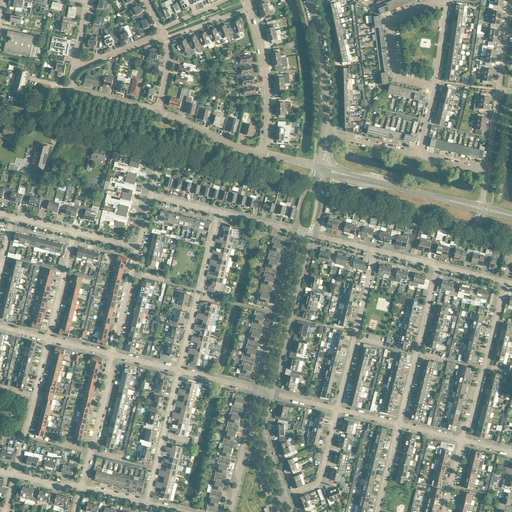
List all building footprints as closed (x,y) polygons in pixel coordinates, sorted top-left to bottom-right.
[(14,0),(13,7),(16,8),(15,11),(16,11),(22,12),(24,2),(32,3),(32,0),(14,0)] [(32,0),(32,3),(32,5),(34,6),(35,5),(41,7),(39,13),(44,14),(45,10),(48,10),(49,5),(47,4),(47,3),(45,3),(46,0),(45,0),(32,0)] [(136,2),(134,0),(133,0),(132,0),(122,0),(125,4),(123,5),(126,9),(136,2)] [(174,4),(170,0),(169,0),(168,1),(173,13),(175,12),(176,14),(181,12),(177,2),(174,4)] [(190,4),(187,0),(179,0),(183,9),(188,7),(187,5),(190,4)] [(260,11),(273,7),(272,5),(268,6),(265,0),(264,0),(259,2),(260,5),(258,6),(257,6),(258,9),(259,8),(260,11)] [(331,4),(327,5),(329,10),(341,8),(341,7),(340,2),(339,2),(338,0),(334,0),(330,2),(331,4)] [(499,9),(500,6),(502,7),(504,7),(504,4),(502,4),(503,1),(499,0),(488,0),(489,1),(494,2),(493,5),(493,8),(499,9)] [(105,2),(99,1),(100,1),(100,2),(97,1),(95,7),(98,7),(98,8),(97,8),(96,11),(96,12),(108,14),(109,9),(107,9),(108,4),(104,3),(104,2),(105,2)] [(170,14),(173,13),(168,1),(165,2),(165,7),(162,9),(164,11),(161,13),(160,12),(162,17),(166,16),(167,18),(171,16),(170,14)] [(392,1),(387,3),(391,11),(396,9),(392,1)] [(57,2),(57,3),(53,2),(51,9),(61,11),(63,4),(59,3),(60,2),(57,2)] [(455,5),(455,10),(467,12),(468,7),(466,7),(466,3),(457,2),(456,5),(455,5)] [(387,3),(383,5),(386,13),(391,11),(387,3)] [(378,7),(377,7),(381,15),(386,13),(383,5),(378,7)] [(72,6),(70,6),(69,6),(67,17),(75,19),(75,18),(77,18),(76,18),(77,16),(76,16),(78,7),(72,6)] [(138,6),(133,9),(134,9),(130,12),(133,16),(131,17),(134,21),(145,15),(144,15),(143,12),(142,13),(141,12),(143,10),(140,6),(138,7),(137,6),(138,6)] [(274,9),(273,7),(260,11),(261,15),(260,15),(261,18),(262,17),(264,16),(265,19),(271,17),(270,14),(269,11),(274,9)] [(501,15),(502,16),(503,13),(501,13),(499,12),(499,9),(493,8),(492,11),(492,15),(487,14),(486,17),(500,19),(501,15)] [(22,12),(16,11),(16,12),(15,15),(17,15),(16,16),(11,16),(10,22),(21,24),(23,16),(32,18),(32,14),(30,14),(22,12)] [(97,17),(96,17),(93,17),(92,22),(95,23),(94,24),(93,24),(93,27),(92,27),(104,30),(106,25),(104,24),(105,19),(101,18),(101,17),(96,16),(97,17)] [(497,27),(497,24),(500,25),(501,25),(501,22),(500,22),(500,19),(486,17),(486,19),(491,20),(491,23),(491,24),(490,27),(497,27)] [(71,24),(72,21),(63,19),(62,25),(59,25),(58,30),(61,30),(61,31),(65,32),(64,33),(72,35),(74,25),(71,24)] [(151,30),(150,27),(149,27),(149,26),(151,25),(149,20),(146,21),(146,20),(141,22),(142,22),(142,23),(138,25),(140,29),(139,30),(141,35),(152,30),(151,30)] [(235,40),(240,38),(239,35),(240,34),(239,33),(243,31),(239,20),(232,23),(235,31),(232,32),(235,40)] [(267,35),(281,32),(280,30),(275,31),(274,24),(267,26),(268,29),(266,29),(264,30),(265,32),(266,32),(267,35)] [(129,39),(128,37),(129,36),(130,37),(133,36),(133,37),(133,36),(128,25),(124,27),(124,29),(120,30),(121,34),(120,35),(120,34),(122,39),(123,38),(124,41),(129,39)] [(226,25),(219,27),(220,31),(222,36),(223,39),(226,37),(227,39),(228,39),(230,44),(235,42),(235,40),(232,32),(229,34),(227,29),(226,25)] [(118,43),(112,27),(107,29),(109,35),(105,37),(106,41),(105,41),(105,40),(105,41),(107,46),(107,45),(108,45),(109,47),(114,45),(113,43),(114,43),(115,43),(118,42),(118,43)] [(484,35),(498,37),(498,33),(500,34),(500,31),(499,31),(496,30),(497,27),(490,27),(490,30),(489,33),(484,32),(484,35)] [(223,39),(222,36),(219,37),(216,29),(209,31),(212,40),(213,42),(216,41),(217,42),(218,43),(219,45),(225,43),(223,39)] [(6,36),(6,40),(6,42),(4,52),(30,57),(31,57),(34,57),(36,48),(32,48),(35,36),(38,37),(39,35),(32,33),(31,36),(8,31),(7,36),(6,36)] [(202,43),(203,46),(207,44),(207,46),(208,46),(209,49),(215,47),(213,42),(212,40),(209,41),(206,32),(199,35),(202,43)] [(281,34),(281,32),(267,35),(268,39),(267,39),(267,42),(269,41),(271,41),(272,44),(275,43),(278,42),(277,39),(276,36),(281,34)] [(488,45),(494,46),(494,43),(497,43),(498,43),(499,41),(497,40),(498,37),(484,35),(484,37),(489,38),(488,42),(488,45)] [(99,49),(102,37),(97,36),(96,37),(91,36),(90,41),(89,40),(88,45),(89,45),(90,45),(89,48),(94,49),(95,46),(96,47),(96,48),(99,48),(99,49)] [(203,46),(202,43),(199,45),(196,36),(189,38),(192,47),(193,49),(197,48),(197,49),(198,50),(199,53),(205,51),(203,46)] [(53,37),(50,50),(63,53),(63,55),(68,56),(71,40),(53,37)] [(188,54),(189,56),(195,54),(193,49),(192,47),(189,48),(186,39),(179,42),(180,45),(178,46),(178,47),(179,50),(180,51),(182,50),(183,53),(187,52),(187,53),(188,54)] [(347,39),(335,42),(336,47),(345,45),(348,45),(350,44),(349,39),(347,39)] [(146,52),(146,53),(147,53),(149,54),(147,61),(159,64),(160,60),(159,60),(157,60),(158,55),(159,55),(159,56),(159,55),(158,46),(147,51),(146,51),(146,52)] [(487,47),(487,50),(486,54),(481,53),(481,56),(495,58),(495,54),(497,54),(497,52),(496,52),(493,51),(494,48),(487,47)] [(272,60),(286,57),(286,55),(281,56),(280,49),(276,50),(273,50),(274,53),(271,54),(270,54),(270,56),(272,56),(272,60)] [(242,57),(241,51),(234,54),(234,60),(237,60),(238,61),(240,60),(240,64),(243,64),(252,63),(251,56),(242,57)] [(52,70),(51,74),(58,76),(58,77),(61,77),(61,76),(62,76),(63,73),(64,74),(66,65),(63,64),(63,62),(64,62),(65,57),(63,57),(52,55),(51,59),(56,61),(56,63),(57,64),(56,70),(55,70),(52,70)] [(347,56),(339,58),(340,63),(342,63),(343,65),(351,64),(350,61),(351,60),(350,55),(347,56)] [(494,61),(495,58),(481,56),(481,58),(486,59),(485,62),(485,65),(491,66),(492,63),(494,64),(495,64),(496,61),(494,61)] [(286,60),(286,57),(272,60),(273,63),(271,63),(272,66),(273,66),(276,65),(276,68),(282,67),(282,64),(281,61),(286,60)] [(189,75),(190,71),(191,72),(192,71),(197,72),(199,66),(194,65),(189,64),(188,67),(179,65),(177,72),(186,74),(189,75)] [(243,64),(240,64),(235,65),(236,71),(238,70),(240,71),(241,71),(241,75),(244,74),(253,73),(252,66),(243,67),(243,64)] [(485,65),(484,68),(484,72),(479,71),(478,74),(492,76),(493,72),(494,73),(495,70),(493,70),(491,69),(491,66),(485,65)] [(28,72),(19,69),(13,92),(23,94),(28,72)] [(93,76),(90,75),(89,74),(89,75),(87,74),(85,83),(91,84),(92,84),(97,85),(97,86),(98,83),(101,84),(104,70),(101,69),(99,70),(97,76),(93,75),(93,76)] [(118,77),(115,87),(118,88),(118,91),(124,93),(125,90),(127,90),(129,84),(130,84),(131,78),(132,73),(130,72),(128,78),(127,79),(118,77)] [(186,74),(186,78),(177,75),(175,82),(186,85),(187,82),(189,82),(190,81),(192,82),(194,76),(189,75),(186,74)] [(244,74),(241,75),(236,75),(237,81),(240,81),(241,82),(242,82),(243,85),(245,85),(254,84),(254,77),(244,78),(244,74)] [(275,78),(273,78),(274,81),(275,81),(275,84),(289,83),(288,74),(277,75),(277,78),(275,78)] [(492,79),(492,76),(478,74),(478,76),(483,77),(483,80),(483,81),(482,84),(489,85),(489,81),(492,82),(493,82),(493,79),(492,79)] [(109,76),(109,78),(106,77),(103,86),(109,87),(109,86),(112,86),(114,78),(109,76)] [(138,78),(134,77),(130,94),(138,96),(142,81),(137,80),(138,78)] [(289,86),(289,83),(275,84),(276,88),(274,88),(274,90),(276,90),(278,90),(279,93),(285,93),(284,90),(285,90),(284,86),(289,86)] [(153,92),(154,93),(156,86),(152,85),(152,88),(146,87),(144,98),(151,100),(153,95),(152,95),(153,92)] [(243,85),(238,86),(238,92),(241,91),(242,92),(241,92),(240,93),(240,95),(242,96),(244,95),(244,96),(256,94),(255,87),(251,88),(246,88),(245,85),(243,85)] [(188,89),(182,87),(179,99),(171,97),(169,106),(178,108),(180,108),(182,100),(183,95),(186,96),(187,93),(188,89)] [(456,90),(452,89),(451,89),(447,88),(444,87),(443,93),(455,96),(456,90)] [(416,91),(414,100),(419,101),(421,95),(422,91),(420,90),(419,92),(416,91)] [(455,96),(443,93),(441,98),(453,101),(455,96)] [(480,100),(475,99),(474,102),(488,104),(489,100),(490,100),(491,98),(489,98),(489,97),(487,97),(487,94),(481,93),(480,96),(480,100)] [(191,104),(192,98),(187,97),(185,106),(188,107),(187,113),(194,115),(196,105),(191,104)] [(453,101),(441,98),(440,103),(452,106),(453,101)] [(276,109),(290,109),(290,107),(285,107),(285,100),(279,100),(279,103),(276,103),(275,103),(275,106),(276,106),(276,109)] [(488,107),(488,104),(474,102),(474,104),(479,105),(479,108),(478,111),(485,112),(485,109),(488,110),(489,110),(489,107),(488,107)] [(452,106),(440,103),(439,108),(451,111),(452,106)] [(199,108),(198,116),(200,116),(199,119),(204,121),(204,120),(206,121),(206,120),(210,121),(213,107),(209,106),(208,106),(207,106),(206,106),(206,107),(205,107),(205,110),(201,109),(199,108)] [(439,108),(438,114),(446,116),(450,117),(451,111),(439,108)] [(290,111),(290,109),(276,109),(276,113),(275,113),(275,115),(276,115),(279,115),(279,118),(285,118),(285,115),(285,111),(290,111)] [(215,117),(213,125),(219,127),(219,126),(223,126),(222,128),(225,119),(223,118),(224,114),(214,111),(213,116),(215,117)] [(477,121),(472,120),(472,122),(486,124),(486,121),(487,121),(488,119),(486,118),(484,118),(484,115),(478,114),(478,117),(477,117),(477,121)] [(227,120),(225,131),(231,132),(231,131),(236,132),(235,132),(237,125),(238,125),(239,120),(230,117),(229,121),(227,120)] [(449,122),(445,121),(436,119),(435,124),(447,127),(449,122)] [(353,122),(351,122),(342,123),(342,128),(346,128),(346,132),(354,133),(353,128),(354,128),(354,125),(353,125),(353,122)] [(472,122),(471,125),(476,125),(476,129),(475,134),(481,136),(482,130),(485,130),(486,131),(486,128),(485,128),(486,124),(472,122)] [(245,124),(243,131),(242,134),(247,135),(252,136),(255,126),(245,124)] [(274,128),(274,130),(275,130),(275,134),(289,135),(290,128),(289,128),(289,125),(285,125),(278,125),(278,128),(276,128),(274,128)] [(3,134),(8,135),(14,136),(16,128),(5,126),(3,134)] [(274,137),(273,140),(275,140),(277,140),(277,143),(283,144),(289,144),(289,135),(275,134),(275,137),(274,137)] [(36,147),(30,167),(43,171),(50,146),(39,143),(38,148),(36,147)] [(100,150),(100,149),(94,148),(91,158),(100,159),(104,160),(106,152),(100,150)] [(131,157),(130,161),(140,163),(141,158),(143,159),(144,156),(114,148),(112,156),(116,157),(117,153),(131,157)] [(482,160),(483,157),(486,158),(487,152),(484,151),(479,150),(477,158),(482,160)] [(115,161),(114,166),(139,172),(140,169),(139,168),(140,163),(130,161),(129,165),(115,161)] [(127,173),(126,177),(136,180),(137,175),(139,175),(139,172),(114,166),(113,170),(127,173)] [(174,190),(178,175),(174,174),(174,176),(171,175),(171,178),(167,178),(166,180),(165,187),(166,188),(166,187),(171,188),(170,189),(174,190)] [(178,175),(174,190),(176,190),(176,189),(180,190),(180,192),(183,192),(187,177),(183,177),(183,179),(177,177),(178,175)] [(111,178),(110,182),(116,183),(135,188),(136,185),(134,185),(135,183),(136,180),(126,177),(125,181),(111,178)] [(192,195),(196,180),(193,179),(191,184),(186,182),(187,178),(187,177),(183,192),(185,192),(185,191),(189,192),(189,194),(192,195)] [(201,197),(205,182),(202,181),(201,186),(195,184),(196,180),(192,195),(192,194),(194,194),(194,193),(199,194),(198,196),(201,197)] [(116,183),(115,187),(123,189),(122,194),(132,196),(133,192),(133,191),(135,191),(135,188),(116,183)] [(204,187),(202,196),(203,197),(204,196),(208,197),(207,198),(211,199),(213,189),(214,184),(211,183),(210,188),(204,187)] [(220,201),(223,186),(220,186),(219,190),(213,189),(211,199),(212,199),(213,198),(217,199),(216,201),(220,201)] [(223,186),(220,201),(222,201),(222,200),(226,201),(226,203),(229,204),(233,189),(229,188),(228,193),(222,191),(224,187),(223,186)] [(232,190),(229,204),(231,204),(232,204),(232,203),(235,203),(235,205),(238,206),(238,205),(241,196),(242,191),(243,187),(239,186),(239,188),(238,192),(232,190)] [(7,195),(9,188),(3,187),(3,190),(0,189),(0,198),(3,199),(4,194),(7,195)] [(18,193),(16,202),(21,203),(22,199),(26,200),(28,193),(26,192),(25,192),(25,189),(25,188),(19,187),(18,193)] [(16,202),(18,193),(14,193),(15,190),(9,188),(7,195),(11,196),(10,201),(16,202)] [(247,208),(251,193),(248,192),(245,192),(244,196),(241,196),(238,205),(240,206),(240,205),(244,206),(244,207),(247,208)] [(34,207),(36,198),(33,197),(33,194),(28,193),(26,200),(30,201),(29,205),(34,207)] [(253,210),(257,210),(260,195),(257,195),(256,199),(250,198),(251,193),(247,208),(248,208),(249,208),(249,207),(254,208),(253,210)] [(107,194),(106,198),(131,204),(132,201),(130,201),(132,196),(122,194),(121,197),(107,194)] [(44,204),(46,197),(40,196),(40,199),(36,198),(34,207),(39,208),(40,203),(44,204)] [(52,211),(55,203),(51,202),(52,199),(46,197),(44,204),(48,205),(47,210),(52,211)] [(263,211),(262,212),(267,213),(267,211),(272,212),(271,213),(273,214),(277,199),(276,199),(275,204),(269,203),(271,198),(266,197),(264,205),(263,211)] [(119,206),(118,210),(128,212),(129,207),(131,208),(131,204),(106,198),(105,202),(119,206)] [(283,217),(287,202),(285,207),(280,205),(281,200),(277,199),(273,214),(277,215),(278,214),(282,215),(282,216),(283,216),(283,217)] [(63,209),(64,202),(59,200),(58,203),(55,203),(52,211),(58,212),(59,208),(63,209)] [(81,213),(83,206),(80,206),(81,203),(80,202),(75,201),(74,202),(73,207),(71,216),(76,217),(77,213),(81,213)] [(71,216),(73,207),(70,206),(70,203),(64,202),(63,209),(67,210),(66,214),(71,216)] [(294,219),(296,209),(290,208),(291,203),(287,202),(283,217),(287,218),(288,216),(291,217),(291,219),(293,219),(294,219)] [(83,206),(81,213),(85,214),(84,219),(89,220),(91,212),(88,211),(89,208),(83,206)] [(91,212),(89,220),(95,221),(96,217),(100,218),(101,211),(99,210),(99,208),(93,206),(91,212)] [(103,210),(102,214),(127,221),(128,217),(126,217),(128,212),(118,210),(117,214),(115,213),(103,210)] [(155,221),(158,222),(159,220),(164,221),(166,212),(161,211),(161,212),(157,211),(155,221)] [(102,214),(100,222),(101,223),(104,221),(104,220),(110,222),(115,223),(114,226),(124,228),(125,223),(127,224),(127,221),(102,214)] [(332,229),(334,219),(335,215),(330,214),(326,214),(324,221),(328,222),(326,228),(332,229)] [(339,220),(334,219),(332,229),(337,230),(339,225),(342,226),(344,218),(340,217),(339,220)] [(344,232),(349,233),(351,223),(352,219),(347,218),(347,219),(344,218),(342,226),(345,226),(344,232)] [(359,230),(361,222),(357,221),(357,225),(351,223),(349,233),(354,234),(356,229),(359,230)] [(366,237),(369,228),(369,224),(364,223),(361,222),(359,230),(362,231),(361,236),(366,237)] [(225,231),(224,235),(234,237),(236,231),(230,230),(231,226),(223,224),(222,231),(225,231)] [(369,224),(369,228),(366,237),(372,239),(373,233),(376,234),(378,226),(375,226),(375,225),(369,224)] [(378,226),(376,234),(379,235),(379,236),(378,240),(383,242),(386,232),(386,229),(387,228),(378,226)] [(393,238),(395,231),(392,230),(392,231),(386,229),(386,232),(383,242),(389,243),(390,238),(393,238)] [(400,246),(401,246),(403,236),(400,235),(401,233),(400,232),(395,231),(393,238),(397,239),(395,244),(396,245),(396,246),(400,247),(400,246)] [(421,237),(422,233),(419,232),(416,243),(419,243),(418,250),(423,251),(426,239),(421,237)] [(405,247),(406,247),(407,242),(413,243),(415,235),(404,233),(403,236),(401,246),(401,247),(405,248),(405,247)] [(13,235),(11,242),(13,242),(19,243),(21,235),(16,234),(15,236),(13,235)] [(154,235),(153,240),(161,242),(165,243),(166,238),(154,235)] [(233,243),(234,237),(224,235),(223,238),(216,236),(216,239),(233,243)] [(271,246),(281,249),(282,244),(283,244),(284,241),(273,238),(271,246)] [(35,247),(34,250),(39,251),(40,249),(42,240),(37,239),(35,247)] [(222,243),(221,246),(232,249),(233,243),(216,239),(215,242),(222,243)] [(426,239),(423,251),(426,252),(426,253),(428,254),(429,253),(430,250),(431,246),(434,247),(435,241),(432,240),(430,239),(426,239)] [(435,241),(434,247),(437,248),(437,249),(435,254),(441,256),(444,246),(440,245),(441,244),(440,242),(439,242),(435,241)] [(56,252),(65,255),(67,245),(67,246),(58,244),(56,252)] [(444,246),(441,256),(447,257),(449,251),(452,251),(453,245),(450,245),(449,247),(444,246)] [(453,245),(452,251),(455,252),(453,259),(459,260),(461,250),(456,249),(456,246),(453,245)] [(214,248),(213,251),(230,255),(232,249),(221,246),(220,249),(214,248)] [(269,255),(280,257),(281,254),(280,254),(281,249),(271,246),(269,255)] [(76,259),(77,258),(82,259),(84,250),(75,248),(73,258),(76,259)] [(314,252),(313,258),(323,261),(326,252),(323,251),(324,248),(321,248),(320,254),(314,252)] [(461,250),(459,260),(465,261),(466,255),(469,256),(471,250),(468,249),(467,252),(461,250)] [(479,255),(477,264),(483,266),(484,259),(487,260),(489,251),(490,250),(487,249),(485,254),(480,252),(479,255)] [(149,255),(158,257),(162,258),(163,253),(162,253),(150,250),(149,255)] [(326,252),(323,261),(329,262),(328,266),(331,266),(334,257),(330,256),(332,250),(329,250),(329,252),(326,252)] [(471,250),(469,256),(473,256),(471,263),(477,264),(479,255),(473,253),(474,251),(471,250)] [(219,255),(218,258),(229,261),(230,255),(213,251),(212,253),(219,255)] [(489,254),(487,260),(490,261),(489,267),(495,269),(497,259),(491,258),(493,252),(489,251),(489,254)] [(334,257),(332,265),(333,265),(335,266),(340,267),(340,265),(343,256),(340,255),(341,253),(338,252),(337,257),(334,257)] [(94,253),(92,261),(92,262),(96,263),(95,265),(95,266),(96,266),(99,267),(102,255),(94,253)] [(348,271),(349,269),(351,261),(347,260),(349,255),(346,254),(346,257),(343,256),(340,265),(344,266),(343,269),(344,270),(348,271)] [(267,263),(277,266),(278,260),(279,261),(280,257),(269,255),(267,263)] [(351,261),(349,269),(351,270),(352,269),(352,268),(358,269),(360,260),(357,259),(358,257),(355,256),(354,261),(353,261),(353,262),(351,261)] [(227,266),(229,261),(218,258),(218,260),(217,261),(211,259),(210,262),(227,266)] [(360,260),(358,269),(363,271),(366,259),(363,258),(363,261),(360,260)] [(148,260),(146,265),(148,265),(148,268),(156,270),(157,267),(155,267),(156,262),(148,260)] [(216,267),(215,270),(226,272),(227,266),(210,262),(209,265),(216,267)] [(265,272),(276,274),(277,271),(276,271),(277,266),(267,263),(265,272)] [(374,277),(377,277),(377,276),(383,277),(383,275),(386,266),(380,265),(379,270),(376,269),(374,274),(374,277)] [(391,268),(386,266),(383,275),(389,276),(388,280),(391,281),(393,273),(390,272),(391,268)] [(401,281),(403,271),(397,269),(396,274),(393,273),(391,281),(400,283),(401,281)] [(208,271),(207,274),(224,278),(226,272),(215,270),(215,273),(208,271)] [(407,276),(409,272),(403,271),(401,281),(406,282),(405,284),(409,285),(411,277),(407,276)] [(263,280),(273,282),(274,277),(275,277),(276,274),(265,272),(263,280)] [(417,287),(420,275),(415,273),(414,278),(411,277),(409,285),(417,287)] [(213,278),(213,281),(223,284),(224,278),(207,274),(206,277),(213,278)] [(310,282),(319,285),(320,279),(321,276),(316,275),(316,278),(308,276),(308,279),(310,280),(310,282)] [(429,281),(425,280),(426,276),(420,275),(417,287),(424,289),(427,290),(429,281)] [(142,281),(141,286),(150,288),(151,286),(154,287),(155,281),(145,279),(144,282),(142,281)] [(261,288),(272,291),(273,288),(272,288),(273,282),(263,280),(261,288)] [(440,293),(440,291),(446,292),(448,282),(443,280),(442,283),(439,283),(439,282),(436,292),(440,293)] [(222,290),(223,284),(213,281),(212,285),(209,284),(207,291),(214,292),(214,293),(215,288),(222,290)] [(311,289),(311,292),(321,294),(322,294),(323,291),(322,289),(318,288),(319,285),(310,282),(309,285),(306,285),(306,287),(311,289)] [(344,288),(347,288),(355,290),(357,285),(354,284),(345,282),(344,288)] [(453,287),(454,283),(448,282),(446,292),(445,294),(454,296),(456,288),(453,287)] [(456,288),(454,296),(457,297),(463,298),(466,286),(460,284),(460,285),(459,289),(456,288)] [(470,292),(471,287),(466,286),(463,298),(468,300),(471,300),(473,292),(470,292)] [(259,297),(269,299),(270,294),(271,294),(272,291),(261,288),(259,297)] [(38,289),(36,295),(40,296),(48,298),(48,295),(50,295),(50,292),(41,290),(38,289)] [(181,293),(179,299),(188,301),(190,295),(184,294),(185,291),(177,289),(177,292),(181,293)] [(471,300),(471,304),(474,305),(475,301),(480,302),(481,299),(483,290),(478,289),(477,293),(473,292),(471,300)] [(483,290),(481,299),(486,300),(485,304),(489,305),(491,297),(488,296),(489,291),(483,290)] [(304,293),(304,296),(306,297),(306,300),(315,302),(318,303),(319,303),(322,294),(321,294),(311,292),(310,295),(305,294),(304,293)] [(108,299),(108,300),(116,302),(116,301),(117,296),(109,294),(108,299)] [(269,299),(259,297),(257,305),(268,308),(269,305),(268,304),(269,299)] [(171,306),(173,306),(181,308),(182,309),(183,306),(187,307),(187,305),(188,305),(188,304),(187,304),(188,301),(179,299),(175,298),(174,303),(172,303),(171,306)] [(405,305),(419,309),(420,306),(417,305),(417,302),(408,299),(407,304),(405,304),(405,305)] [(116,303),(116,302),(108,300),(108,301),(106,306),(114,308),(116,303)] [(302,304),(307,306),(306,309),(316,311),(318,303),(315,302),(306,300),(305,302),(302,302),(302,304)] [(206,308),(205,311),(216,314),(218,305),(204,302),(203,307),(206,308)] [(406,307),(405,311),(415,314),(415,311),(419,311),(419,309),(405,305),(405,307),(406,307)] [(177,310),(175,315),(184,318),(185,315),(185,314),(185,312),(180,311),(181,308),(173,306),(172,309),(177,310)] [(448,308),(439,306),(438,309),(435,308),(434,311),(437,312),(447,314),(448,315),(449,313),(447,313),(448,308)] [(300,311),(299,313),(302,314),(301,317),(308,319),(310,320),(311,316),(315,316),(316,311),(306,309),(306,312),(301,311),(300,311)] [(266,316),(267,313),(255,310),(253,319),(263,321),(265,316),(266,316)] [(198,313),(197,316),(214,320),(217,320),(218,320),(219,315),(218,315),(216,314),(205,311),(204,314),(198,313)] [(402,317),(416,320),(417,318),(414,317),(415,314),(405,311),(404,316),(402,315),(402,317)] [(447,314),(437,312),(436,315),(433,314),(433,317),(447,320),(447,319),(446,319),(447,314)] [(470,318),(482,321),(484,316),(471,313),(470,318)] [(183,323),(184,318),(175,315),(174,321),(172,321),(170,320),(169,323),(177,325),(178,322),(183,323)] [(203,320),(202,323),(213,326),(214,320),(197,316),(196,318),(203,320)] [(403,319),(402,323),(412,325),(412,322),(416,323),(416,320),(402,317),(402,318),(403,319)] [(447,320),(433,317),(432,320),(435,321),(434,324),(444,326),(445,322),(447,322),(447,320)] [(469,324),(481,326),(482,321),(470,318),(469,324)] [(262,326),(263,321),(253,319),(251,327),(262,330),(263,327),(262,326)] [(346,327),(348,322),(339,320),(338,324),(335,323),(334,324),(333,326),(343,329),(344,327),(346,327)] [(162,321),(161,324),(169,326),(168,332),(180,335),(181,329),(178,328),(178,325),(177,325),(169,323),(162,321)] [(298,330),(307,332),(309,327),(314,328),(314,324),(303,322),(302,325),(297,323),(296,326),(299,327),(298,330)] [(502,329),(511,331),(511,322),(507,322),(506,324),(503,324),(503,326),(502,329)] [(195,324),(194,327),(211,331),(214,332),(216,326),(213,326),(202,323),(202,326),(195,324)] [(399,328),(414,332),(414,329),(411,328),(412,325),(402,323),(401,327),(400,327),(399,328)] [(466,328),(468,329),(480,332),(481,326),(469,324),(468,323),(466,328)] [(430,326),(430,329),(444,332),(444,331),(443,330),(444,326),(434,324),(434,327),(430,326)] [(199,335),(210,337),(211,331),(194,327),(193,330),(200,332),(199,335)] [(251,327),(249,335),(259,338),(261,333),(262,333),(262,330),(251,327)] [(400,330),(399,335),(409,337),(410,334),(413,335),(414,332),(399,328),(399,330),(400,330)] [(332,338),(341,340),(343,341),(343,340),(344,335),(342,335),(343,331),(334,329),(332,338)] [(444,332),(430,329),(429,331),(432,332),(432,335),(441,338),(442,333),(444,334),(444,332)] [(470,335),(478,337),(480,332),(468,329),(466,334),(470,335)] [(295,332),(294,334),(300,336),(299,339),(305,340),(307,341),(310,341),(311,338),(309,338),(310,333),(307,332),(298,330),(298,332),(295,332)] [(173,340),(173,339),(178,340),(179,340),(179,338),(179,339),(180,338),(179,337),(180,335),(168,332),(167,337),(166,337),(165,340),(167,340),(173,342),(173,340)] [(499,340),(502,340),(511,343),(511,341),(511,337),(509,337),(501,334),(499,340)] [(191,339),(197,340),(209,343),(209,340),(210,337),(199,335),(199,338),(192,336),(191,339)] [(259,340),(259,338),(249,335),(248,340),(247,344),(258,347),(259,343),(258,343),(259,340)] [(397,339),(396,340),(411,344),(411,341),(409,340),(408,340),(409,337),(399,335),(398,339),(397,339)] [(441,344),(442,342),(440,342),(441,340),(441,338),(432,335),(431,338),(428,337),(427,340),(441,344)] [(191,339),(191,340),(191,342),(197,343),(197,346),(207,349),(209,343),(197,340),(191,339)] [(299,342),(293,341),(292,343),(295,344),(294,347),(303,349),(306,350),(308,344),(307,344),(307,341),(305,340),(299,339),(299,340),(299,342)] [(35,345),(36,342),(27,340),(25,345),(37,348),(37,346),(35,345)] [(172,345),(173,342),(167,340),(165,340),(164,343),(168,344),(167,349),(176,351),(177,349),(177,348),(177,346),(172,345)] [(393,345),(393,348),(404,350),(406,351),(406,349),(407,346),(410,346),(411,344),(396,340),(396,342),(397,342),(396,346),(393,345)] [(441,344),(427,340),(426,343),(429,344),(429,347),(436,349),(441,350),(442,346),(441,345),(441,344)] [(257,350),(258,347),(247,344),(245,352),(255,355),(257,349),(257,350)] [(363,347),(362,353),(370,355),(374,356),(376,351),(377,350),(377,347),(366,344),(365,348),(363,347)] [(189,348),(188,350),(209,355),(210,350),(210,349),(207,349),(197,346),(196,349),(189,348)] [(291,349),(290,351),(291,352),(297,353),(296,356),(307,359),(308,356),(305,355),(302,354),(303,349),(294,347),(293,349),(291,349)] [(174,357),(176,351),(167,349),(166,352),(161,351),(160,356),(161,357),(160,359),(170,362),(171,358),(170,358),(171,356),(174,357)] [(188,350),(188,353),(195,355),(194,358),(204,360),(206,355),(188,350)] [(461,355),(462,355),(473,358),(475,353),(466,351),(462,350),(461,355)] [(33,353),(24,351),(23,356),(34,359),(35,356),(33,356),(33,353)] [(243,361),(254,363),(255,360),(254,360),(255,355),(245,352),(243,361)] [(392,357),(392,359),(406,362),(407,359),(404,358),(404,355),(404,354),(401,353),(401,354),(395,353),(394,357),(392,357)] [(328,354),(326,359),(338,362),(339,356),(330,354),(328,354)] [(474,359),(473,359),(473,358),(462,355),(461,361),(463,361),(473,363),(472,363),(472,361),(473,361),(474,359)] [(291,361),(290,364),(299,366),(302,367),(303,361),(303,358),(307,359),(296,356),(295,359),(289,358),(288,360),(291,361)] [(190,361),(189,366),(196,368),(197,365),(206,367),(208,361),(207,361),(194,358),(193,361),(190,361)] [(360,358),(359,363),(368,365),(371,366),(372,361),(369,360),(360,358)] [(390,358),(388,364),(392,365),(402,367),(402,364),(405,365),(406,362),(392,359),(390,358)] [(326,359),(325,364),(336,367),(338,362),(326,359)] [(421,363),(421,366),(435,369),(435,368),(434,367),(435,363),(433,362),(425,360),(425,364),(421,363)] [(31,363),(21,361),(20,366),(31,369),(32,367),(30,366),(31,363)] [(253,366),(254,363),(243,361),(241,369),(251,371),(252,366),(253,366)] [(447,361),(447,364),(446,368),(448,368),(454,370),(455,363),(447,361)] [(125,367),(123,372),(132,374),(133,372),(134,372),(135,371),(136,371),(137,367),(126,364),(125,367)] [(291,370),(290,373),(300,375),(303,376),(304,373),(301,372),(302,367),(299,366),(290,364),(289,367),(287,366),(286,369),(291,370)] [(389,369),(389,370),(403,374),(404,371),(401,370),(402,367),(392,365),(391,369),(389,369)] [(435,371),(435,369),(421,366),(420,368),(423,369),(422,372),(432,375),(433,370),(435,371)] [(241,369),(239,377),(250,380),(251,377),(250,377),(251,371),(241,369)] [(403,376),(403,374),(389,370),(389,372),(390,372),(389,376),(399,379),(399,376),(403,376)] [(456,376),(457,376),(468,379),(469,374),(461,371),(458,371),(456,376)] [(156,384),(158,384),(167,387),(169,381),(165,380),(167,374),(159,372),(158,378),(156,384)] [(419,374),(418,377),(432,381),(432,379),(431,379),(432,375),(422,372),(422,375),(419,374)] [(286,378),(286,381),(295,383),(296,378),(299,379),(300,375),(290,373),(290,376),(284,375),(284,377),(286,378)] [(387,380),(386,382),(400,385),(401,383),(398,382),(399,379),(389,376),(388,381),(387,380)] [(432,382),(432,381),(418,377),(417,380),(420,381),(420,384),(429,386),(430,382),(432,382)] [(187,384),(187,387),(197,390),(199,384),(188,382),(189,380),(182,378),(181,381),(186,382),(186,384),(187,384)] [(490,379),(489,384),(501,387),(502,382),(498,381),(490,379)] [(286,387),(286,390),(298,393),(299,389),(297,389),(298,384),(295,383),(286,381),(285,384),(282,383),(282,386),(286,387)] [(16,382),(15,388),(26,390),(27,388),(25,387),(25,384),(16,382)] [(400,388),(400,385),(386,382),(386,383),(387,384),(386,388),(396,390),(397,387),(400,388)] [(155,389),(154,392),(160,394),(161,391),(166,392),(166,390),(167,391),(167,389),(167,387),(158,384),(156,384),(155,384),(154,389),(155,389)] [(416,386),(415,389),(429,392),(430,391),(428,391),(429,386),(420,384),(419,387),(416,386)] [(499,392),(501,387),(489,384),(487,389),(499,392)] [(54,393),(56,387),(47,385),(46,387),(47,387),(46,391),(54,393)] [(319,390),(322,391),(330,393),(331,388),(323,386),(320,385),(319,390)] [(452,392),(456,392),(464,395),(466,389),(455,387),(453,386),(452,392)] [(179,389),(178,392),(196,396),(197,390),(187,387),(186,391),(179,389)] [(384,392),(383,393),(398,397),(398,394),(395,393),(396,390),(386,388),(385,392),(384,392)] [(353,389),(351,395),(360,397),(363,397),(364,392),(361,392),(353,389)] [(429,394),(429,392),(415,389),(414,392),(418,392),(417,396),(426,398),(428,394),(429,394)] [(486,394),(495,396),(498,397),(499,392),(487,389),(486,394)] [(44,395),(44,397),(53,399),(54,393),(46,391),(46,395),(44,395)] [(329,399),(330,393),(322,391),(320,398),(327,400),(328,398),(329,399)] [(156,396),(154,401),(163,403),(164,401),(165,400),(164,400),(165,398),(159,397),(160,394),(154,392),(153,395),(156,396)] [(184,396),(184,399),(194,402),(196,396),(178,392),(178,394),(184,396)] [(235,392),(233,401),(243,403),(245,398),(246,399),(246,395),(235,392)] [(397,400),(398,397),(383,393),(383,395),(384,395),(383,400),(393,402),(394,399),(397,400)] [(91,402),(93,396),(85,394),(83,399),(83,400),(91,402)] [(413,398),(412,401),(426,404),(427,403),(425,402),(426,398),(417,396),(416,399),(413,398)] [(450,402),(453,403),(462,405),(463,400),(454,398),(451,397),(450,402)] [(176,401),(175,403),(193,408),(194,402),(184,399),(183,402),(176,401)] [(83,400),(83,401),(82,406),(90,408),(91,402),(83,400)] [(381,404),(380,405),(395,409),(395,406),(392,405),(393,402),(383,400),(382,404),(381,404)] [(151,406),(150,409),(156,411),(157,408),(162,409),(163,403),(154,401),(153,407),(151,406)] [(242,409),(243,403),(233,401),(231,409),(242,412),(243,409),(242,409)] [(426,406),(426,404),(412,401),(411,403),(415,404),(414,407),(424,410),(425,405),(426,406)] [(182,408),(181,411),(191,413),(193,408),(175,403),(175,406),(182,408)] [(279,408),(278,411),(288,413),(289,407),(292,408),(293,405),(283,403),(282,406),(277,404),(276,407),(279,408)] [(381,407),(380,413),(388,415),(388,413),(390,414),(391,411),(394,411),(395,409),(380,405),(380,407),(381,407)] [(410,409),(409,412),(424,416),(424,414),(423,414),(424,410),(414,407),(413,410),(410,409)] [(147,417),(150,418),(159,420),(160,417),(160,418),(161,417),(160,416),(161,415),(155,413),(156,411),(150,409),(148,409),(147,412),(149,412),(147,417)] [(241,415),(242,412),(231,409),(229,418),(239,420),(240,415),(241,415)] [(173,412),(173,415),(190,419),(191,413),(181,411),(180,414),(173,412)] [(278,413),(275,413),(274,415),(280,417),(280,420),(279,420),(289,422),(289,419),(288,419),(290,413),(288,413),(278,411),(278,413)] [(423,417),(424,416),(409,412),(409,415),(412,416),(411,419),(420,421),(421,421),(422,417),(423,417)] [(445,418),(449,419),(458,421),(459,415),(450,413),(447,412),(445,418)] [(179,419),(178,422),(189,425),(190,419),(173,415),(172,418),(179,419)] [(147,417),(146,423),(147,423),(146,426),(152,427),(153,425),(158,426),(159,420),(147,417)] [(238,425),(239,420),(229,418),(227,426),(238,429),(239,426),(238,425)] [(354,423),(357,424),(358,421),(351,419),(350,422),(344,420),(342,426),(353,428),(354,423)] [(275,428),(275,431),(285,430),(284,424),(288,424),(289,422),(279,420),(277,425),(272,425),(272,428),(275,428)] [(170,424),(170,427),(187,431),(189,425),(178,422),(177,426),(170,424)] [(445,423),(443,428),(456,432),(456,431),(455,431),(457,426),(448,424),(445,423)] [(152,427),(146,426),(144,425),(143,428),(147,429),(146,435),(155,437),(157,431),(151,430),(152,427)] [(237,432),(238,429),(227,426),(225,434),(235,437),(236,432),(237,432)] [(309,431),(320,434),(321,429),(313,427),(309,426),(308,431),(309,431)] [(348,433),(347,435),(353,437),(354,434),(352,434),(353,428),(342,426),(341,431),(348,433)] [(186,437),(187,431),(170,427),(169,429),(176,431),(175,434),(186,437)] [(285,433),(285,430),(275,431),(275,433),(273,434),(273,436),(279,436),(279,441),(290,437),(289,434),(285,433)] [(307,437),(310,437),(319,439),(320,434),(309,431),(307,437)] [(488,434),(486,433),(477,431),(476,436),(475,436),(487,439),(488,434)] [(375,438),(384,440),(385,437),(386,437),(386,435),(377,432),(373,432),(372,437),(375,438)] [(405,437),(405,439),(415,441),(416,438),(420,439),(420,436),(407,433),(407,437),(405,437)] [(234,442),(235,437),(225,434),(223,443),(234,446),(235,442),(234,442)] [(140,442),(142,443),(148,444),(149,442),(154,443),(154,441),(155,441),(155,440),(155,437),(146,435),(145,440),(140,439),(140,442)] [(353,440),(353,437),(347,435),(347,438),(340,436),(339,442),(349,444),(350,439),(353,440)] [(279,448),(280,450),(289,447),(287,442),(289,441),(288,438),(290,437),(279,441),(280,444),(275,446),(276,449),(279,448)] [(307,446),(316,448),(316,445),(317,445),(319,439),(310,437),(309,442),(309,443),(308,442),(307,446)] [(371,442),(374,443),(384,445),(384,443),(383,443),(384,440),(375,438),(372,437),(371,442)] [(413,447),(415,441),(405,439),(404,441),(405,442),(404,445),(413,447)] [(449,450),(448,450),(449,443),(441,441),(440,446),(439,446),(437,447),(437,448),(435,453),(438,454),(448,456),(449,450)] [(344,449),(343,451),(350,453),(351,450),(348,450),(349,444),(339,442),(337,447),(344,449)] [(369,447),(381,450),(382,447),(383,448),(384,445),(374,443),(371,442),(369,447)] [(148,444),(142,443),(141,446),(140,451),(151,454),(151,451),(152,451),(153,448),(147,447),(148,444)] [(233,449),(234,446),(223,443),(221,451),(231,454),(232,448),(233,449)] [(182,453),(183,448),(183,447),(173,445),(172,448),(165,446),(164,449),(182,453)] [(285,458),(294,455),(296,454),(293,445),(289,447),(280,450),(281,453),(278,454),(279,457),(289,453),(290,456),(285,458)] [(402,449),(402,451),(412,453),(413,447),(404,445),(404,449),(402,449)] [(368,452),(371,453),(381,456),(382,453),(381,453),(381,450),(369,447),(368,452)] [(170,457),(183,460),(185,454),(182,453),(164,449),(164,452),(170,454),(170,457)] [(11,458),(15,459),(16,453),(7,450),(5,459),(10,460),(11,458)] [(482,455),(482,453),(473,450),(471,456),(484,459),(485,456),(482,455)] [(25,451),(23,461),(27,462),(26,464),(32,465),(34,457),(34,454),(30,453),(29,452),(25,451)] [(139,457),(137,463),(144,465),(145,462),(146,459),(149,460),(151,454),(140,451),(139,451),(137,457),(139,457)] [(230,459),(231,454),(221,451),(219,460),(230,462),(231,459),(230,459)] [(335,458),(345,460),(348,461),(349,458),(350,453),(343,451),(343,454),(336,452),(335,458)] [(402,451),(401,453),(402,454),(402,457),(411,460),(415,461),(416,455),(412,453),(402,451)] [(38,464),(41,465),(43,455),(40,454),(39,458),(34,457),(32,465),(37,467),(38,464)] [(43,455),(41,465),(44,466),(44,468),(49,470),(51,461),(52,457),(47,456),(43,455)] [(285,464),(286,467),(295,464),(293,458),(295,458),(294,455),(285,458),(286,461),(281,462),(282,465),(285,464)] [(471,456),(470,461),(483,464),(484,459),(471,456)] [(51,461),(49,470),(55,471),(55,469),(58,469),(61,459),(61,457),(52,457),(51,461)] [(162,458),(161,461),(179,465),(181,466),(183,460),(170,457),(169,460),(162,458)] [(409,466),(411,460),(402,457),(401,461),(399,461),(399,463),(409,466)] [(344,466),(345,460),(335,458),(333,463),(340,465),(339,467),(345,469),(346,466),(344,466)] [(66,461),(61,459),(58,469),(62,470),(61,473),(66,474),(69,465),(65,464),(66,461)] [(229,465),(230,462),(219,460),(217,468),(227,470),(228,465),(229,465)] [(167,468),(177,471),(180,472),(182,466),(161,461),(161,464),(168,465),(167,468)] [(483,464),(470,461),(469,466),(478,469),(481,470),(483,464)] [(73,473),(76,474),(79,465),(69,462),(69,465),(66,474),(72,475),(73,473)] [(365,468),(368,469),(376,471),(377,468),(378,469),(379,466),(369,464),(366,463),(365,468)] [(408,472),(409,466),(399,463),(398,465),(399,466),(399,469),(408,472)] [(292,471),(293,474),(302,470),(301,468),(300,468),(297,469),(295,464),(286,467),(287,470),(284,470),(285,473),(292,471)] [(95,466),(94,469),(92,476),(95,477),(95,480),(98,480),(97,482),(100,483),(103,469),(95,466)] [(332,468),(331,474),(341,476),(342,471),(346,472),(346,469),(345,469),(339,467),(339,470),(332,468)] [(177,471),(167,468),(166,471),(159,470),(159,473),(176,477),(177,471)] [(226,476),(227,470),(217,468),(215,476),(226,479),(227,476),(226,476)] [(108,470),(103,469),(100,483),(102,483),(102,482),(105,482),(108,470)] [(396,473),(396,475),(406,478),(408,472),(399,469),(398,473),(396,473)] [(108,485),(110,485),(113,471),(108,470),(105,482),(108,483),(108,485)] [(294,477),(287,479),(288,482),(291,481),(292,483),(301,480),(299,475),(303,474),(302,470),(293,474),(294,477)] [(502,470),(501,473),(507,475),(506,480),(511,481),(511,472),(506,471),(502,470)] [(119,472),(113,471),(110,485),(112,486),(113,484),(116,485),(119,473),(119,472)] [(118,487),(121,488),(123,478),(124,474),(119,473),(116,485),(119,486),(118,487)] [(165,477),(164,480),(174,483),(176,477),(159,473),(158,475),(165,477)] [(131,490),(133,480),(134,476),(129,475),(128,479),(126,487),(129,488),(129,490),(131,490)] [(405,484),(406,478),(396,475),(395,477),(396,478),(396,482),(405,484)] [(134,476),(133,480),(131,490),(133,491),(134,489),(137,490),(139,481),(140,478),(134,476)] [(225,482),(226,479),(215,476),(213,485),(223,487),(224,482),(225,482)] [(361,484),(364,485),(374,487),(374,485),(373,485),(374,482),(365,480),(362,479),(361,484)] [(174,483),(164,480),(163,483),(156,481),(156,484),(173,488),(174,483)] [(293,486),(290,487),(291,490),(303,485),(301,480),(292,483),(293,486)] [(441,482),(432,480),(431,485),(441,488),(442,484),(441,484),(441,482)] [(145,491),(146,489),(147,482),(144,482),(144,483),(139,481),(137,490),(140,491),(139,492),(142,493),(142,490),(145,491)] [(465,482),(464,488),(473,490),(474,484),(463,482),(465,482)] [(162,489),(161,492),(172,494),(173,488),(156,484),(155,487),(162,489)] [(222,492),(223,487),(213,485),(211,493),(222,496),(223,492),(222,492)] [(340,485),(339,487),(343,488),(342,491),(348,493),(349,490),(350,487),(346,486),(340,485)] [(18,490),(16,497),(26,499),(29,488),(23,486),(22,490),(21,490),(20,491),(18,490)] [(29,488),(26,499),(26,500),(31,501),(34,501),(36,495),(33,494),(33,493),(34,489),(29,488)] [(338,488),(333,490),(336,500),(342,498),(338,488)] [(499,497),(502,498),(511,500),(511,498),(511,494),(504,492),(505,489),(501,488),(500,491),(499,497)] [(330,498),(327,499),(329,505),(334,503),(334,501),(336,500),(333,490),(327,492),(330,498)] [(476,492),(469,490),(468,493),(464,492),(462,498),(472,500),(473,495),(475,495),(476,492)] [(36,495),(34,501),(37,502),(43,504),(45,492),(40,491),(39,495),(39,496),(36,495)] [(43,504),(42,508),(46,509),(49,510),(50,510),(51,506),(53,499),(50,498),(50,497),(51,493),(45,492),(43,504)] [(159,496),(153,495),(152,498),(163,501),(164,499),(170,500),(172,494),(161,492),(160,495),(159,495),(159,496)] [(221,499),(222,496),(211,493),(208,501),(219,504),(220,499),(221,499)] [(53,499),(51,506),(54,506),(60,508),(62,496),(57,495),(56,499),(55,500),(53,499)] [(64,511),(68,511),(70,511),(73,504),(71,503),(71,502),(71,503),(68,503),(68,501),(67,501),(68,497),(62,496),(60,508),(65,509),(64,511)] [(297,499),(299,504),(307,501),(305,496),(297,499)] [(217,509),(219,504),(208,501),(206,510),(215,511),(217,511),(218,509),(217,509)] [(308,504),(307,501),(299,504),(301,510),(305,508),(306,511),(313,508),(315,507),(314,504),(312,505),(311,503),(308,504)] [(91,511),(94,504),(88,503),(87,508),(84,507),(84,505),(84,506),(84,505),(82,511),(85,511),(86,511),(91,511)]
